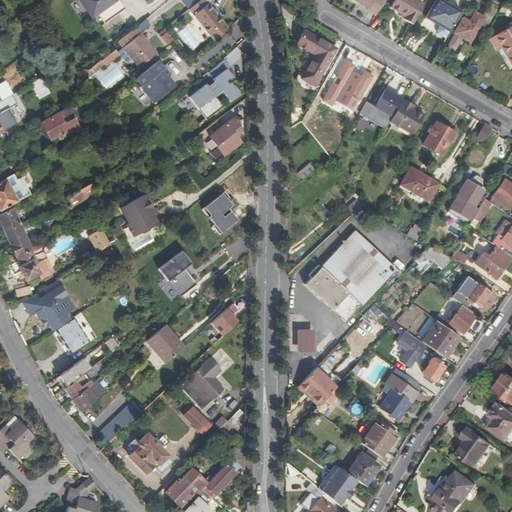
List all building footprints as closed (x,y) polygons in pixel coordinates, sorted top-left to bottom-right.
[(117,0),(77,0),(91,20),(98,15),(103,23),(100,24),(105,32),(123,20),(118,13),(124,9),(117,0)] [(204,0),(190,10),(214,41),(228,31),(205,0),(204,0)] [(206,0),(214,9),(224,0),(206,0)] [(365,10),(376,16),(384,0),(354,0),(366,7),(365,10)] [(412,26),(423,6),(414,1),(414,0),(393,0),(390,7),(399,13),(398,16),(404,19),(403,21),(412,26)] [(449,33),(460,13),(438,0),(435,0),(424,19),(431,23),(432,21),(437,24),(436,26),(438,27),(449,33)] [(191,50),(200,43),(185,25),(192,19),(187,13),(178,21),(183,27),(176,32),(191,50)] [(478,28),(463,20),(455,33),(469,42),(478,28)] [(502,47),(511,63),(511,26),(490,40),(496,50),(502,47)] [(134,27),(117,42),(138,68),(156,53),(134,27)] [(301,80),(313,87),(336,50),(303,31),(296,44),(315,56),(301,80)] [(165,45),(173,40),(167,32),(159,37),(165,45)] [(114,48),(84,71),(90,78),(119,55),(114,48)] [(158,60),(134,79),(141,86),(142,85),(148,91),(145,93),(154,102),(176,85),(168,75),(162,69),(164,68),(158,60)] [(191,93),(199,116),(221,108),(216,95),(225,92),(228,100),(239,96),(226,62),(200,71),(206,87),(191,93)] [(338,71),(330,85),(359,103),(367,88),(338,71)] [(93,89),(60,108),(62,113),(58,115),(57,113),(40,123),(49,139),(57,134),(59,138),(77,127),(71,116),(82,109),(79,104),(96,94),(93,89)] [(377,109),(392,117),(401,101),(386,92),(377,109)] [(179,104),(187,115),(196,108),(188,98),(179,104)] [(392,117),(389,122),(412,135),(412,136),(424,116),(414,110),(413,112),(411,111),(412,109),(413,107),(411,105),(402,100),(401,101),(392,117)] [(216,121),(205,130),(209,136),(224,154),(241,141),(237,136),(237,133),(241,132),(240,129),(237,125),(239,124),(233,117),(221,127),(216,121)] [(423,145),(441,155),(454,133),(436,123),(423,145)] [(484,124),(475,139),(481,143),(490,128),(484,124)] [(295,176),(300,182),(312,172),(307,166),(295,176)] [(382,166),(378,172),(384,176),(388,170),(382,166)] [(22,169),(13,175),(16,180),(25,175),(22,169)] [(500,171),(490,187),(493,189),(503,173),(500,171)] [(428,201),(437,185),(420,174),(410,191),(428,201)] [(476,177),(467,182),(481,190),(482,181),(476,177)] [(4,179),(0,181),(0,209),(16,201),(4,179)] [(491,197),(506,208),(508,210),(511,203),(511,186),(503,180),(491,197)] [(483,199),(486,194),(481,190),(467,182),(465,181),(446,213),(467,225),(472,218),(477,209),(483,199)] [(70,204),(93,191),(88,182),(65,195),(70,204)] [(200,209),(219,234),(237,220),(230,211),(237,205),(225,190),(200,209)] [(143,194),(120,207),(128,222),(126,223),(132,235),(139,231),(143,233),(147,231),(149,226),(154,223),(149,214),(152,212),(143,194)] [(487,202),(490,204),(503,212),(506,208),(491,197),(487,202)] [(483,199),(477,209),(483,213),(490,204),(487,202),(483,199)] [(367,213),(361,206),(354,212),(360,220),(367,213)] [(0,213),(0,227),(12,256),(14,255),(29,247),(11,208),(0,213)] [(477,209),(472,218),(477,222),(483,213),(477,209)] [(511,225),(501,240),(511,247),(511,225)] [(417,238),(419,230),(410,227),(408,236),(417,238)] [(111,244),(103,228),(90,234),(99,250),(111,244)] [(339,244),(342,246),(304,285),(345,324),(395,270),(355,231),(348,239),(346,237),(339,244)] [(494,247),(502,252),(509,257),(510,258),(511,254),(511,247),(501,240),(495,236),(490,244),(494,247)] [(42,250),(38,243),(29,247),(14,255),(16,259),(10,262),(15,271),(19,269),(22,274),(26,272),(30,274),(35,272),(36,275),(40,276),(50,271),(51,267),(45,256),(46,254),(44,250),(42,250)] [(495,278),(506,262),(499,257),(502,252),(494,247),(493,248),(487,257),(480,267),(479,267),(495,278)] [(465,257),(453,250),(448,259),(451,260),(460,265),(465,257)] [(182,251),(159,269),(180,297),(197,283),(185,268),(183,265),(190,260),(182,251)] [(509,257),(502,252),(499,257),(506,262),(509,257)] [(475,263),(480,267),(487,257),(482,253),(475,263)] [(51,324),(54,329),(67,321),(64,316),(65,313),(74,307),(56,280),(21,302),(30,316),(38,311),(47,326),(51,324)] [(171,300),(177,295),(166,280),(159,285),(171,300)] [(477,285),(467,299),(479,307),(489,293),(477,285)] [(96,304),(100,310),(112,302),(108,296),(96,304)] [(221,336),(243,316),(232,303),(209,324),(221,336)] [(472,313),(461,306),(454,314),(451,312),(448,317),(451,319),(448,323),(462,334),(473,317),(470,316),(472,313)] [(67,321),(54,329),(70,354),(89,341),(73,317),(67,321)] [(421,342),(445,358),(459,337),(436,321),(421,342)] [(182,348),(163,326),(146,341),(157,354),(155,356),(164,365),(182,348)] [(296,351),(314,351),(313,329),(296,329),(296,351)] [(317,367),(327,375),(345,351),(336,344),(317,367)] [(408,374),(420,358),(406,347),(394,363),(408,374)] [(348,355),(333,372),(341,380),(357,363),(348,355)] [(431,357),(421,371),(434,381),(445,366),(431,357)] [(57,376),(65,387),(89,369),(81,359),(57,376)] [(221,392),(209,380),(211,378),(220,370),(208,359),(177,388),(200,410),(221,392)] [(65,387),(63,388),(70,399),(80,391),(78,387),(102,369),(98,363),(89,369),(65,387)] [(359,370),(354,366),(349,373),(354,377),(359,370)] [(313,370),(296,389),(303,395),(305,393),(319,406),(334,390),(313,370)] [(402,413),(405,409),(416,393),(391,375),(384,385),(391,390),(387,396),(379,409),(397,421),(402,413)] [(495,392),(511,403),(511,378),(507,375),(495,392)] [(209,380),(221,392),(223,390),(211,378),(209,380)] [(80,391),(70,399),(76,407),(74,408),(78,413),(93,401),(84,389),(80,391)] [(141,412),(132,402),(99,433),(108,443),(141,412)] [(511,430),(511,413),(497,403),(482,423),(505,440),(511,430)] [(202,417),(192,408),(183,417),(202,435),(211,426),(202,417)] [(222,416),(213,425),(218,430),(227,421),(222,416)] [(13,418),(4,426),(10,432),(19,423),(13,418)] [(376,421),(359,443),(380,458),(396,436),(376,421)] [(10,432),(4,426),(0,430),(0,447),(1,448),(5,444),(10,449),(8,451),(16,459),(30,446),(27,443),(32,437),(19,423),(10,432)] [(458,455),(475,467),(491,445),(468,429),(462,438),(467,442),(458,455)] [(156,444),(147,435),(139,442),(135,439),(128,446),(134,452),(129,457),(146,473),(153,467),(161,474),(172,463),(167,457),(168,457),(160,449),(167,442),(163,438),(156,444)] [(244,469),(245,444),(225,465),(235,474),(239,470),(244,469)] [(358,454),(344,473),(355,480),(362,486),(368,478),(375,467),(358,454)] [(344,473),(333,464),(315,489),(319,492),(336,506),(343,497),(348,490),(355,480),(344,473)] [(205,487),(211,493),(216,498),(221,492),(219,490),(235,474),(225,465),(205,487)] [(0,472),(0,507),(9,500),(3,493),(0,490),(0,489),(5,484),(8,481),(0,472)] [(456,511),(477,485),(458,472),(451,482),(448,480),(442,489),(441,488),(433,498),(439,502),(435,507),(434,507),(433,509),(433,510),(433,511),(456,511)] [(94,486),(88,479),(76,490),(70,488),(66,500),(71,502),(69,508),(66,508),(65,511),(94,511),(97,504),(84,500),(86,494),(94,486)] [(164,494),(179,509),(192,496),(177,481),(164,494)] [(209,495),(211,493),(205,487),(202,489),(209,495)] [(332,511),(333,511),(317,498),(305,511),(332,511)] [(185,511),(181,511),(180,511),(210,511),(197,499),(185,511)]
